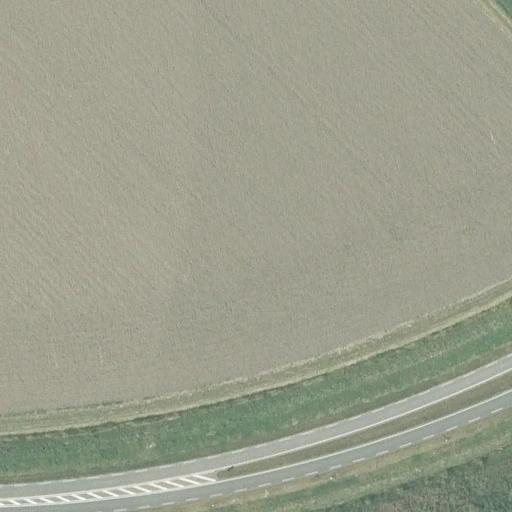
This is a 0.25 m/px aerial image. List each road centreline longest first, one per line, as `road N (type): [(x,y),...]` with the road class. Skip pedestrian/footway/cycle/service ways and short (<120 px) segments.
road 1 (secondary): [(511,361),(317,437),(127,495)]
road 2 (secondary): [(127,495),(223,489),(329,465),(511,397)]
road 3 (secondary): [(0,502),(127,495)]
